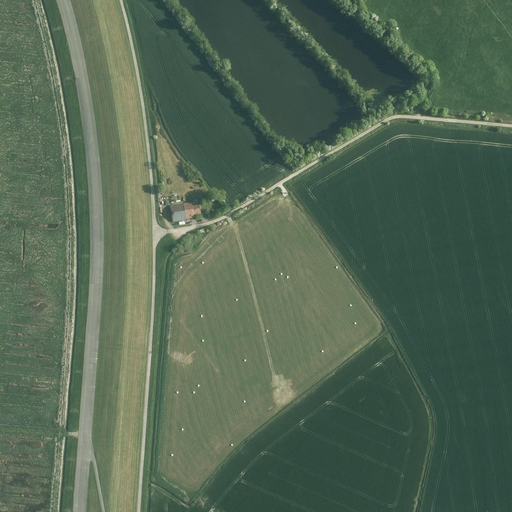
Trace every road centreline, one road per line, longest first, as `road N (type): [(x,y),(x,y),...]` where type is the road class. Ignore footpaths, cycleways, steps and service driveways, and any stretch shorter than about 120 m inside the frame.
road 1 (track): [(63,0),(84,81),(94,169),(93,381),(78,511)]
road 2 (track): [(139,511),(155,233),(144,112),(122,0)]
road 3 (unclassified): [(155,233),(220,220),(397,117),(511,124)]
